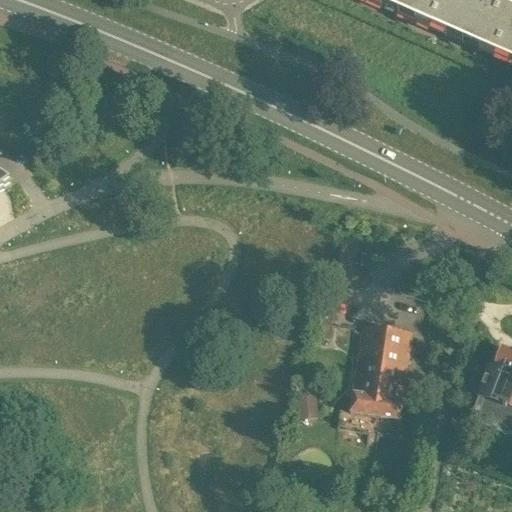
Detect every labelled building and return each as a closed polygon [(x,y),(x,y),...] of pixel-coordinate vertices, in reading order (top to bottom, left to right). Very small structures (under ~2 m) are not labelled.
[(367,0),(366,2),(430,31),(443,0),(367,0)] [(511,13),(490,3),(491,0),(487,0),(486,2),(481,0),(443,0),(430,31),(495,59),(511,18),(511,13)] [(511,18),(495,59),(511,66),(511,18)] [(0,197),(11,189),(0,182),(0,197)] [(331,341),(333,322),(316,320),(314,339),(331,341)] [(362,328),(360,347),(353,394),(354,394),(350,415),(401,423),(404,403),(403,403),(413,336),(362,328)] [(480,401),(471,424),(511,440),(511,354),(503,351),(495,374),(489,372),(478,400),(480,401)] [(315,417),(313,393),(295,394),(296,418),(315,417)]
